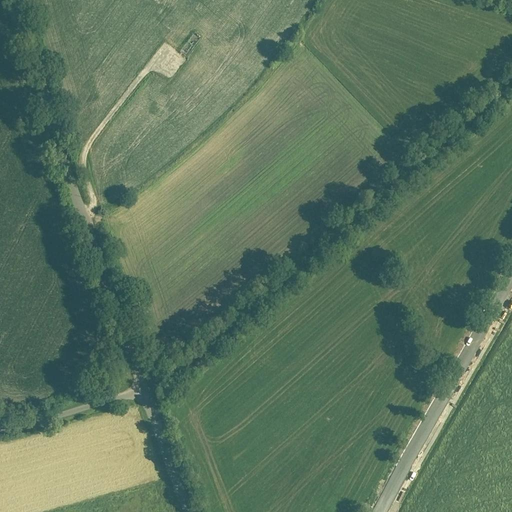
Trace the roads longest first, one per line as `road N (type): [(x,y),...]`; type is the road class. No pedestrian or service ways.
road 1 (track): [(146,384),(511,85)]
road 2 (residential): [(20,0),(50,115),(146,384)]
road 3 (tertiary): [(379,511),(511,280)]
road 4 (residential): [(0,429),(146,384)]
road 5 (residential): [(146,384),(189,511)]
